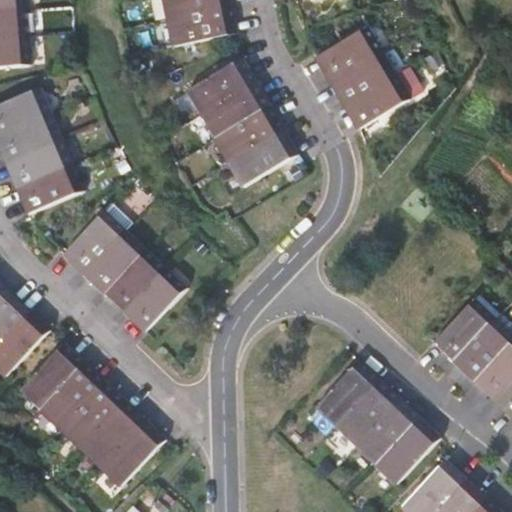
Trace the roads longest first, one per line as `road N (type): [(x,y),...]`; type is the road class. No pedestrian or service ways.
road 1 (residential): [(0,217),(19,261),(188,416),(224,421)]
road 2 (residential): [(511,455),(339,311),(278,274)]
road 3 (residential): [(335,149),(268,30),(265,0)]
road 4 (unclassified): [(224,421),(230,328),(278,274)]
road 5 (unclassified): [(278,274),(331,217),(342,169),(335,149)]
road 6 (unknown): [(0,429),(89,511)]
